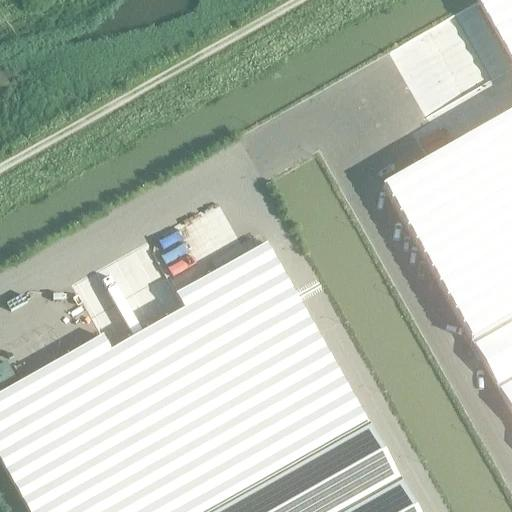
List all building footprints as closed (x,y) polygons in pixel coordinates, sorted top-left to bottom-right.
[(511,31),(508,25),(344,119),(473,345),(511,414),(511,31)] [(259,224),(260,216),(259,209),(256,200),(253,194),(249,189),(245,186),(238,182),(230,179),(222,178),(213,179),(205,182),(198,186),(194,189),(190,194),(187,200),(185,207),(183,215),(184,223),(187,231),(190,238),(195,243),(200,247),(207,251),(212,253),(220,254),(227,254),(235,251),(242,248),(248,243),(253,238),(256,231),(259,224)] [(184,269),(184,262),(184,256),(182,250),(179,243),(175,237),(170,234),(164,230),(159,227),(150,226),(143,226),(136,228),(129,231),(124,235),(118,241),(115,247),(112,255),(112,262),(112,268),(114,274),(117,281),(121,287),(126,291),(133,295),(138,297),(147,299),(152,298),(161,296),(167,293),(174,288),(178,283),(182,276),(184,269)] [(0,396),(0,462),(28,511),(428,511),(377,422),(276,241),(0,396)] [(9,360),(0,364),(0,392),(21,382),(9,360)]
